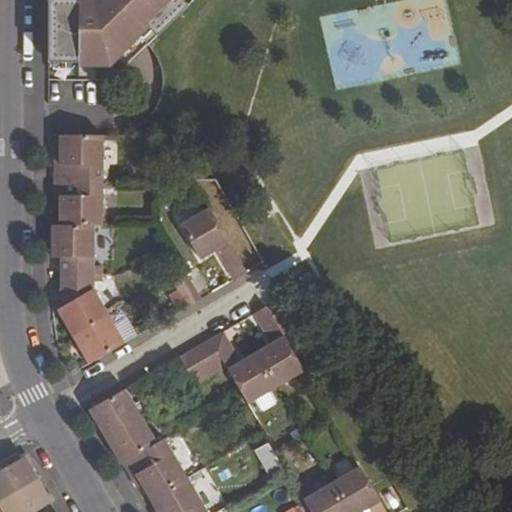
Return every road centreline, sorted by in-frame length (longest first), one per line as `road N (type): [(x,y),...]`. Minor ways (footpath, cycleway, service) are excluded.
road 1 (residential): [(9,0),(7,283),(15,345),(44,415)]
road 2 (residential): [(253,289),(44,415)]
